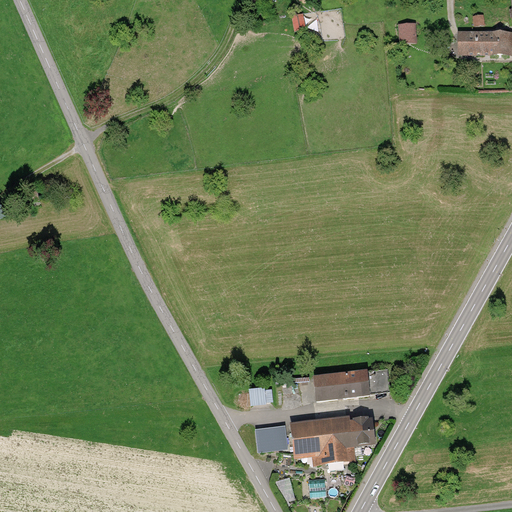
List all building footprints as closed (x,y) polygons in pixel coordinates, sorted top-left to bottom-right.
[(296,33),(308,32),(305,14),(293,16),(296,33)] [(401,44),(419,43),(417,23),(400,24),(401,44)] [(510,55),(510,36),(465,36),(465,55),(510,55)] [(367,372),(312,378),(315,403),(370,397),(367,372)] [(265,388),(249,390),(251,408),(267,407),(265,388)] [(350,421),(290,427),(294,464),(313,462),(314,470),(323,469),(335,468),(357,465),(355,452),(376,450),(373,423),(350,425),(350,421)] [(286,429),(255,432),(258,456),(288,452),(286,429)] [(311,481),(312,499),(328,498),(326,480),(311,481)]
